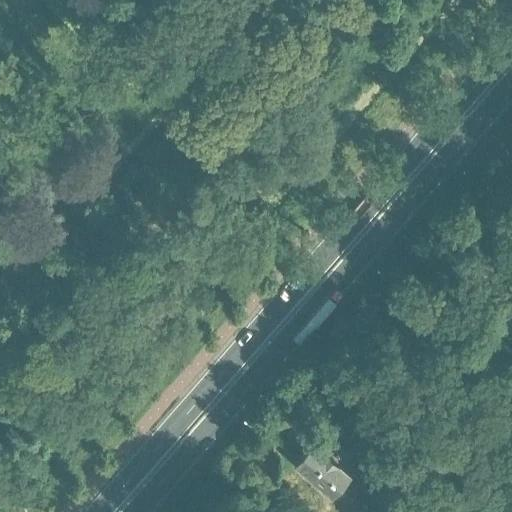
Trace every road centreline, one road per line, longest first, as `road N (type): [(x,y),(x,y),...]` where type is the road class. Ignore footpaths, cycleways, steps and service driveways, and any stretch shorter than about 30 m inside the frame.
road 1 (primary): [(511,42),(98,511)]
road 2 (primary): [(134,511),(511,81)]
road 3 (track): [(511,508),(367,353)]
